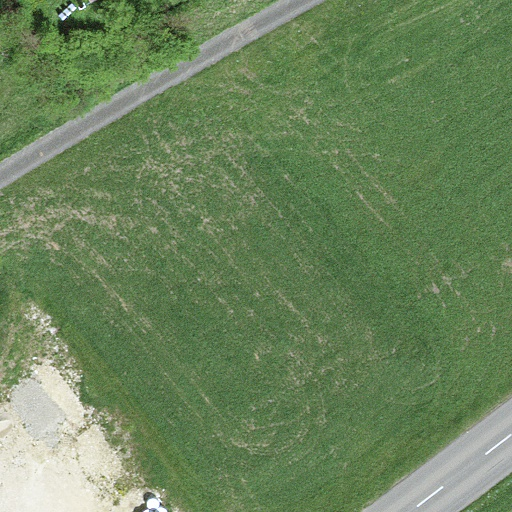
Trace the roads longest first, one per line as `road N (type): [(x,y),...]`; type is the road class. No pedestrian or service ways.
road 1 (residential): [(307,0),(0,176)]
road 2 (secondary): [(511,431),(406,511)]
